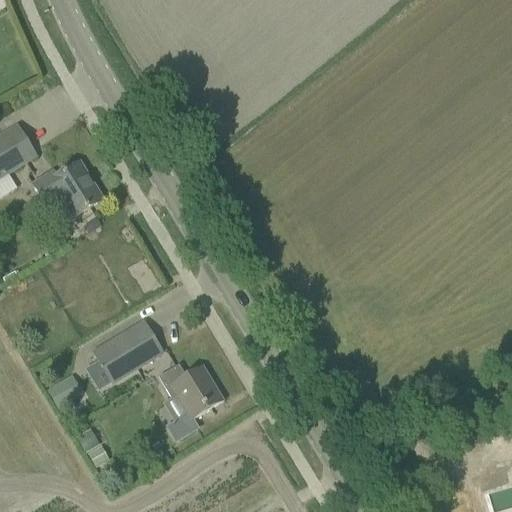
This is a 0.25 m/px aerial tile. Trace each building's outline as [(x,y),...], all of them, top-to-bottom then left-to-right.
[(0,181),(35,159),(16,129),(0,138),(0,181)] [(62,202),(73,221),(101,203),(78,167),(51,183),(49,179),(32,190),(46,212),(62,202)] [(13,274),(2,280),(5,285),(16,279),(13,274)] [(93,355),(112,386),(161,356),(143,325),(125,336),(93,355)] [(176,399),(191,423),(223,404),(202,369),(186,379),(179,367),(158,380),(171,402),(176,399)] [(90,433),(76,442),(85,456),(98,448),(90,433)] [(100,450),(88,458),(95,470),(108,463),(100,450)]
